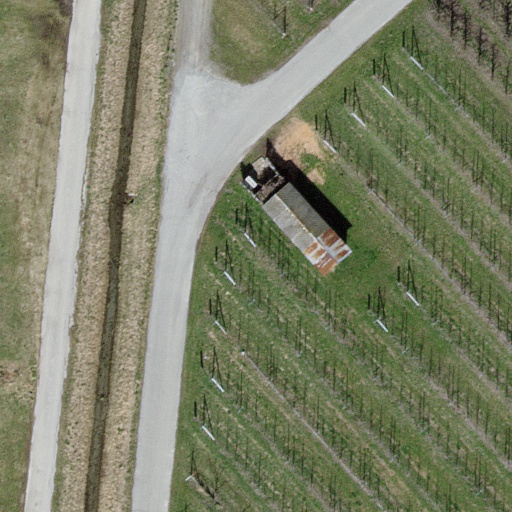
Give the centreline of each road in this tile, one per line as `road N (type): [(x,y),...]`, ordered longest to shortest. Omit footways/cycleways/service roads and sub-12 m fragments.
road 1 (track): [(151,511),(204,0)]
road 2 (track): [(37,511),(88,0)]
road 3 (track): [(187,184),(390,0)]
